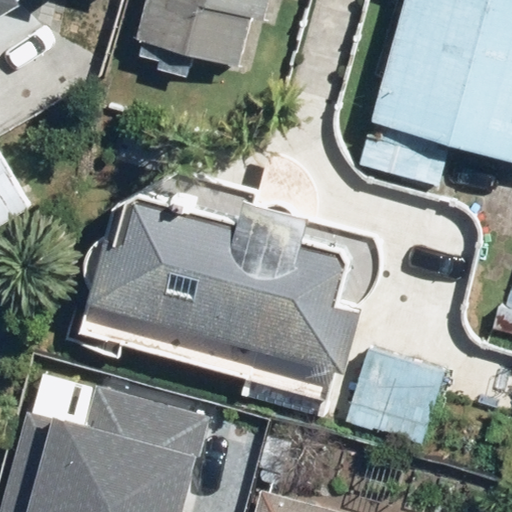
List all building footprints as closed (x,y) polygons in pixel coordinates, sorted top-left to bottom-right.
[(136,0),(127,37),(140,40),(137,53),(162,59),(159,71),(223,88),(226,76),(236,78),(253,16),(268,20),(273,0),(136,0)] [(511,0),(405,0),(363,164),(441,184),(452,141),(511,156),(511,0)] [(80,330),(332,398),(328,414),(425,440),(444,369),(354,344),(365,304),(375,292),(385,274),(385,253),(381,231),(319,215),(322,204),(318,179),(308,163),(292,151),(273,146),(262,187),(183,166),(116,204),(80,330)] [(0,154),(0,228),(33,208),(0,154)] [(186,511),(216,402),(112,375),(100,420),(34,402),(4,511),(186,511)] [(394,511),(270,477),(259,511),(394,511)]
